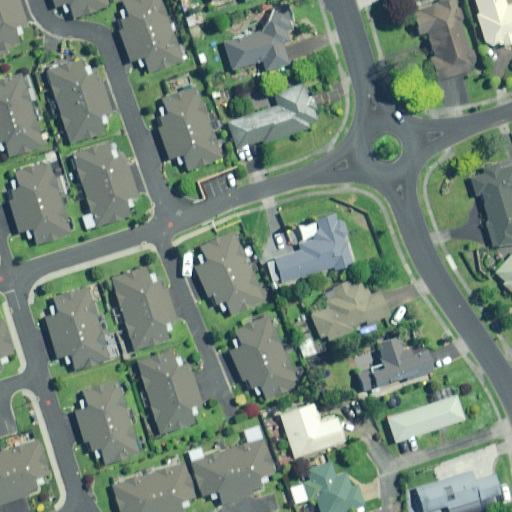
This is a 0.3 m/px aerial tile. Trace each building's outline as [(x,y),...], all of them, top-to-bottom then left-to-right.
[(0,0),(0,49),(20,43),(14,25),(27,22),(19,0),(0,0)] [(108,5),(105,0),(54,0),(56,6),(68,2),(74,17),(108,5)] [(183,60),(161,0),(125,0),(123,1),(129,16),(121,19),(124,28),(120,29),(132,60),(143,56),(149,72),(183,60)] [(454,0),(438,0),(440,5),(413,14),(420,36),(427,34),(434,56),(430,58),(437,82),(476,70),(473,59),(471,53),(454,0)] [(511,4),(508,6),(506,0),(475,0),(480,14),(478,15),(486,43),(487,44),(488,44),(489,45),(491,45),(492,46),(493,46),(495,46),(496,46),(497,46),(499,46),(500,46),(501,46),(503,46),(504,46),(505,46),(511,43),(511,4)] [(286,33),(292,31),(289,22),(292,21),(286,5),(276,8),(264,31),(224,44),(232,70),(262,61),(265,72),(289,64),(283,45),(290,43),(286,33)] [(82,56),(47,67),(70,140),(105,129),(100,112),(112,108),(102,78),(99,79),(96,71),(88,74),(82,56)] [(44,145),(21,73),(0,79),(0,141),(5,140),(10,156),(44,145)] [(262,144),(311,128),(310,126),(318,123),(314,112),(320,110),(316,95),(309,97),(305,84),(274,94),(278,106),(228,123),(236,150),(262,141),(262,144)] [(221,157),(195,86),(161,98),(167,114),(159,116),(162,125),(158,127),(170,158),(181,154),(187,169),(221,157)] [(108,143),(73,154),(96,226),(131,215),(126,198),(138,194),(128,164),(125,165),(122,157),(114,160),(108,143)] [(72,233),(49,161),(14,172),(19,188),(11,190),(14,199),(10,201),(20,232),(32,229),(37,244),(72,233)] [(511,165),(503,168),(502,164),(483,169),(484,173),(470,176),(475,197),(481,195),(487,219),(485,220),(492,248),(511,242),(511,165)] [(351,266),(342,238),(347,236),(342,220),(337,222),(335,215),(298,226),(303,242),(298,243),(300,250),(266,261),(273,282),(281,279),(282,284),(333,268),(334,271),(351,266)] [(264,300),(234,231),(200,246),(207,262),(197,267),(209,296),(213,294),(217,303),(225,299),(231,314),(264,300)] [(511,253),(494,273),(504,282),(502,284),(511,293),(511,253)] [(147,267),(113,278),(136,350),(171,339),(165,322),(177,318),(168,288),(164,289),(162,281),(153,284),(147,267)] [(367,298),(358,278),(347,283),(333,289),(338,299),(325,304),(326,308),(311,314),(321,339),(327,336),(329,341),(352,331),(351,328),(366,321),(367,324),(392,314),(383,291),(367,298)] [(109,358),(86,286),(51,297),(57,315),(46,318),(58,357),(70,353),(74,369),(109,358)] [(299,385),(269,316),(235,331),(242,348),(232,352),(244,381),(248,379),(252,388),(260,385),(266,400),(299,385)] [(2,319),(0,319),(0,366),(0,365),(0,357),(13,353),(2,319)] [(401,351),(397,338),(377,345),(383,365),(358,374),(364,392),(408,377),(409,382),(431,374),(424,352),(411,356),(409,349),(401,351)] [(316,354),(311,339),(298,343),(304,358),(316,354)] [(460,357),(454,343),(434,352),(440,366),(460,357)] [(172,351),(137,362),(160,435),(195,424),(190,406),(202,402),(192,372),(189,374),(186,366),(178,368),(172,351)] [(139,453),(117,381),(82,391),(87,409),(76,413),(85,442),(89,441),(92,450),(100,448),(105,463),(139,453)] [(464,420),(456,396),(387,419),(395,443),(464,420)] [(320,424),(313,404),(280,415),(294,458),(345,441),(337,418),(320,424)] [(264,439),(192,462),(204,497),(221,491),(225,502),(255,493),(253,489),(263,486),(260,478),(276,473),(264,439)] [(39,440),(0,452),(0,503),(29,494),(28,490),(37,487),(34,479),(50,474),(39,440)] [(184,463),(111,486),(119,511),(174,511),(182,510),(179,502),(195,497),(184,463)] [(296,504),(308,500),(318,504),(320,511),(347,511),(366,506),(359,485),(351,487),(346,473),(336,476),(331,463),(307,471),(310,481),(291,488),(296,504)] [(425,511),(446,506),(447,510),(447,511),(473,511),(482,510),(479,501),(501,495),(495,476),(474,482),(471,472),(416,488),(422,511),(425,511)]
